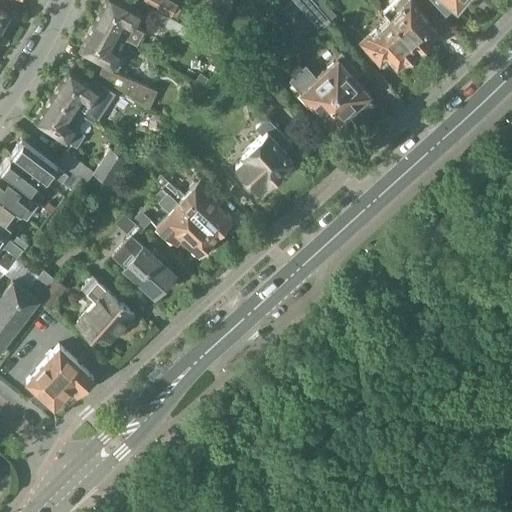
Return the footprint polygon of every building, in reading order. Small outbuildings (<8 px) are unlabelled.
[(116,0),(106,0),(95,22),(126,39),(126,38),(137,43),(138,42),(141,41),(144,35),(143,32),(144,31),(133,25),(140,12),(136,10),(126,5),(116,0)] [(171,0),(144,0),(144,1),(171,16),(171,14),(176,16),(180,8),(176,5),(177,3),(171,0)] [(312,0),(293,0),(319,29),(330,20),(317,5),(312,0)] [(323,0),(322,0),(317,5),(330,20),(336,14),(323,0)] [(394,0),(383,10),(389,16),(418,47),(420,46),(424,46),(429,42),(429,37),(438,29),(412,0),(394,0)] [(429,0),(433,3),(434,4),(444,17),(445,17),(454,5),(456,7),(462,0),(429,0)] [(177,20),(156,9),(151,18),(172,29),(177,20)] [(418,47),(389,16),(361,41),(380,63),(388,56),(397,66),(407,57),(411,57),(416,53),(416,49),(418,47)] [(95,22),(81,49),(112,65),(110,69),(102,66),(98,76),(151,107),(158,90),(117,73),(125,55),(119,52),(126,39),(95,22)] [(305,63),(288,78),(299,90),(300,89),(332,125),(358,102),(361,105),(370,97),(367,94),(369,91),(355,75),(360,71),(342,51),(338,55),(316,75),(305,63)] [(256,89),(266,80),(255,67),(239,81),(250,93),(255,88),(256,89)] [(53,95),(83,114),(95,123),(115,92),(92,77),(88,82),(69,70),(53,95)] [(200,74),(195,80),(202,85),(206,78),(200,74)] [(83,114),(53,95),(37,121),(66,140),(66,141),(77,147),(86,133),(75,127),(83,114)] [(148,117),(147,127),(150,131),(155,131),(160,128),(161,118),(157,114),(153,113),(148,117)] [(281,169),(292,159),(283,150),(284,148),(283,147),(289,141),(266,117),(255,127),(261,133),(241,153),(243,154),(235,161),(258,185),(266,178),(269,182),(271,180),(275,180),(280,175),(280,171),(282,169),(281,169)] [(22,137),(10,153),(41,177),(40,178),(44,181),(45,181),(51,173),(72,188),(81,177),(81,176),(59,159),(55,163),(22,137)] [(66,149),(59,159),(81,176),(81,177),(87,181),(93,173),(110,184),(119,168),(126,172),(133,162),(126,158),(127,156),(109,145),(94,170),(66,149)] [(10,153),(0,165),(0,172),(6,177),(9,174),(20,183),(15,189),(25,196),(27,194),(38,202),(43,195),(33,187),(40,178),(41,177),(10,153)] [(133,165),(126,175),(132,179),(138,178),(142,172),(133,165)] [(0,172),(0,197),(19,213),(26,218),(38,202),(27,194),(25,196),(15,189),(20,183),(9,174),(6,177),(0,172)] [(161,173),(158,176),(216,237),(219,234),(224,234),(230,229),(230,223),(233,220),(216,202),(222,196),(200,176),(184,194),(178,187),(177,188),(161,173)] [(163,185),(153,196),(169,211),(163,217),(175,229),(169,235),(175,241),(181,235),(198,253),(202,250),(207,250),(212,245),(212,240),(216,237),(158,176),(155,178),(163,185)] [(0,197),(0,233),(2,235),(3,234),(19,213),(0,197)] [(151,218),(140,208),(131,218),(136,221),(143,227),(151,218)] [(136,221),(131,218),(123,210),(114,220),(127,232),(136,221)] [(0,233),(0,246),(2,248),(5,247),(16,256),(17,255),(21,250),(11,242),(2,236),(2,235),(0,233)] [(174,272),(143,243),(131,233),(122,243),(134,253),(123,265),(155,293),(174,272)] [(13,241),(11,242),(21,250),(22,249),(27,243),(17,235),(13,241)] [(17,256),(5,272),(38,297),(54,278),(43,268),(40,273),(17,255),(16,256),(17,256)] [(0,345),(37,298),(38,297),(5,272),(0,277),(0,345)] [(106,288),(96,279),(91,274),(80,287),(95,300),(77,321),(94,336),(100,330),(110,339),(123,323),(128,323),(134,317),(133,313),(134,311),(121,300),(123,297),(119,293),(116,296),(106,287),(106,288)] [(38,297),(37,298),(49,307),(67,286),(55,277),(54,278),(38,297)] [(59,344),(60,343),(58,341),(25,378),(53,404),(69,387),(75,393),(92,374),(59,344)] [(197,430),(189,441),(176,458),(196,473),(217,446),(197,430)]
